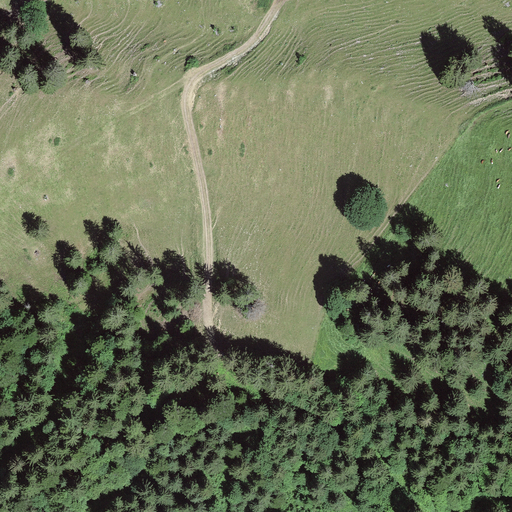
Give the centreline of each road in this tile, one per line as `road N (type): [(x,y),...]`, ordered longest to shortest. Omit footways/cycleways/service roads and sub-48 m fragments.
road 1 (track): [(282,0),(263,33),(227,58),(0,190)]
road 2 (track): [(202,71),(188,110),(207,206),(206,312),(225,402)]
